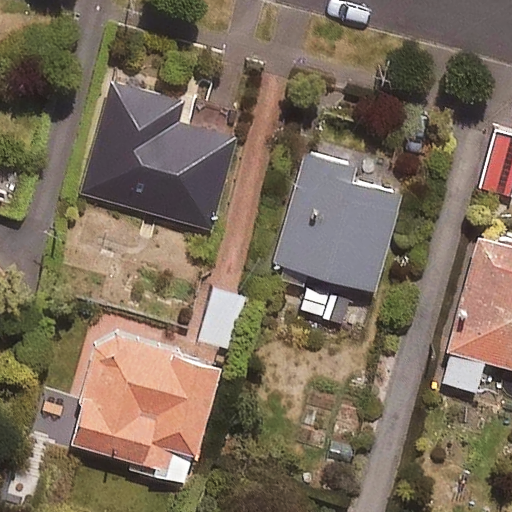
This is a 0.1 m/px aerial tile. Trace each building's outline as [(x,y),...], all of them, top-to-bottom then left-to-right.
[(191,98),(111,77),(80,192),(213,228),(238,134),(185,120),(191,98)] [(511,134),(496,130),(478,191),(511,200),(511,134)] [(357,166),(305,152),(275,261),(375,288),(402,190),(354,177),(357,166)] [(484,358),(511,366),(511,241),(482,233),(440,379),(475,389),(484,358)] [(312,283),(302,313),(341,326),(351,296),(312,283)] [(244,295),(213,287),(199,338),(231,347),(244,295)] [(221,364),(123,336),(107,339),(96,348),(70,443),(190,477),(221,364)]
